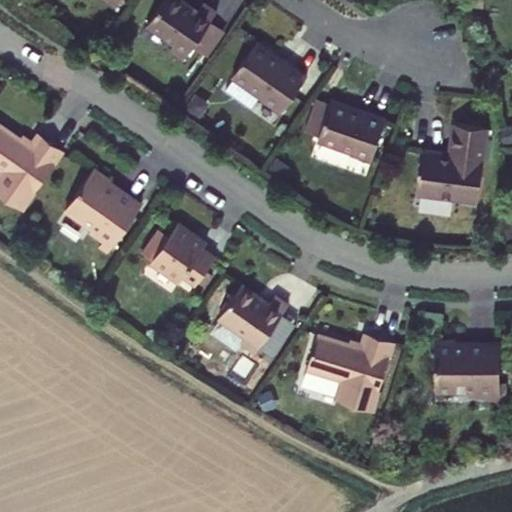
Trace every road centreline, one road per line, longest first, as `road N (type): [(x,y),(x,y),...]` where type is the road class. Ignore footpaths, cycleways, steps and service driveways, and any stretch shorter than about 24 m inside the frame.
road 1 (residential): [(511,272),(399,270),(328,246),(101,93),(0,37)]
road 2 (residential): [(296,0),(375,43),(413,47)]
